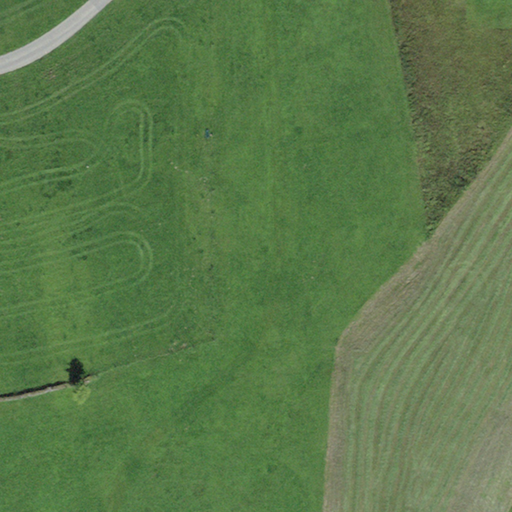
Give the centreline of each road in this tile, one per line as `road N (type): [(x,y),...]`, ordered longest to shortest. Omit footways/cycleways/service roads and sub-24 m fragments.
road 1 (track): [(270,0),(277,301),(256,347),(141,444),(104,511)]
road 2 (unclassified): [(0,63),(27,59),(109,0)]
